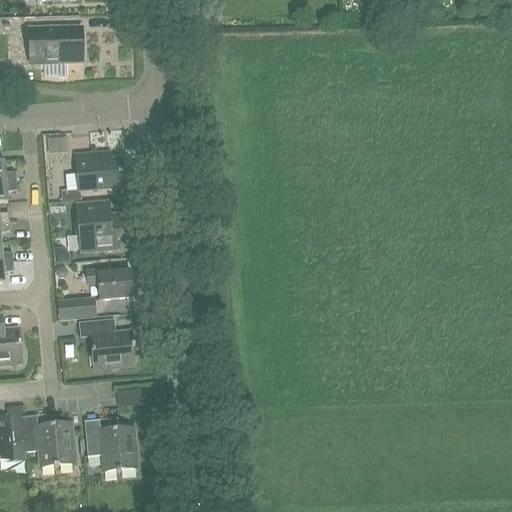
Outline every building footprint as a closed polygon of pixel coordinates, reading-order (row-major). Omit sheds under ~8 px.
[(81,29),(28,31),(29,51),(39,51),(40,65),(82,64),(81,29)] [(55,127),(56,143),(76,142),(75,126),(55,127)] [(123,189),(123,188),(127,188),(126,174),(121,175),(120,161),(104,163),(104,155),(91,156),(90,145),(91,156),(76,158),(78,182),(65,183),(65,192),(60,192),(61,201),(80,200),(79,193),(123,189)] [(0,184),(15,183),(14,174),(4,175),(3,163),(0,163),(0,184)] [(15,183),(0,184),(0,203),(7,203),(6,193),(16,192),(15,183)] [(7,203),(0,203),(0,223),(8,223),(8,214),(0,214),(0,204),(7,204),(7,203)] [(81,254),(128,250),(125,216),(109,218),(108,205),(76,207),(81,254)] [(0,233),(9,233),(8,223),(0,223),(0,243),(0,241),(0,233)] [(0,243),(0,264),(12,263),(11,255),(1,256),(0,243)] [(12,263),(0,264),(0,285),(4,285),(3,274),(13,273),(12,263)] [(62,279),(66,276),(66,271),(62,268),(58,268),(55,271),(55,276),(58,279),(62,279)] [(130,273),(111,274),(111,270),(86,273),(88,287),(99,286),(100,302),(132,299),(130,273)] [(94,302),(59,306),(61,322),(95,318),(94,302)] [(3,332),(1,318),(0,318),(0,366),(21,365),(18,331),(3,332)] [(134,368),(131,334),(114,336),(113,321),(78,325),(80,340),(90,339),(93,372),(134,368)] [(140,391),(116,393),(118,409),(142,406),(140,391)] [(25,454),(22,419),(21,419),(20,409),(6,410),(7,420),(0,421),(0,462),(11,461),(11,463),(25,461),(25,454)] [(22,419),(25,454),(39,453),(40,469),(74,466),(70,425),(37,428),(36,418),(22,419)] [(136,470),(132,429),(117,431),(117,421),(108,422),(109,432),(99,433),(98,422),(84,424),(87,459),(101,457),(103,473),(136,470)]
